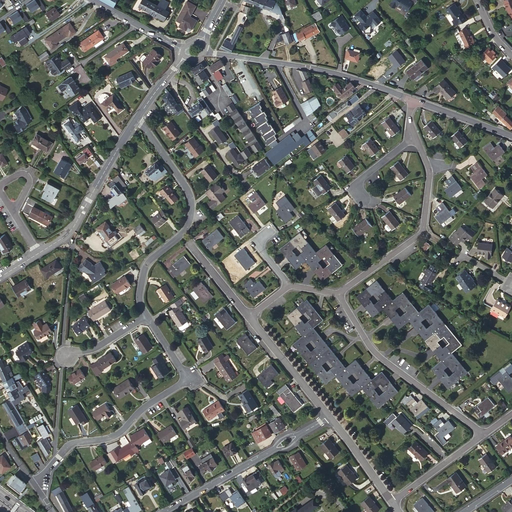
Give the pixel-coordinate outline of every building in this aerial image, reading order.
[(45,8),(40,0),(35,0),(36,0),(35,0),(30,0),(26,3),(31,11),(39,5),(42,10),(45,8)] [(147,0),(141,0),(138,6),(164,20),(168,11),(165,9),(157,5),(147,0)] [(164,0),(160,0),(157,5),(165,9),(168,2),(164,0)] [(278,2),(271,0),(252,0),(252,3),(280,13),(282,13),(278,2)] [(390,0),(394,3),(396,0),(405,8),(412,0),(414,2),(415,0),(390,0)] [(187,1),(176,20),(181,22),(179,26),(186,30),(188,26),(192,28),(196,20),(188,15),(190,13),(191,14),(195,6),(193,4),(187,1)] [(459,9),(458,7),(455,3),(446,8),(449,13),(450,12),(455,19),(453,20),(456,25),(467,20),(463,13),(462,13),(460,10),(459,9)] [(242,12),(247,15),(250,8),(244,6),(242,12)] [(50,21),(58,16),(57,14),(58,13),(55,7),(45,14),(50,21)] [(9,15),(13,22),(22,17),(25,22),(29,19),(23,10),(19,12),(17,9),(9,15)] [(360,9),(353,15),(360,22),(357,24),(363,30),(363,33),(371,33),(370,29),(370,24),(373,21),(376,25),(380,21),(377,18),(378,17),(372,11),(367,15),(368,16),(366,17),(360,9)] [(311,15),(314,19),(321,15),(318,11),(311,15)] [(341,15),(330,22),(330,23),(332,26),(333,26),(339,33),(340,33),(348,28),(343,20),(343,19),(341,15)] [(304,40),(320,31),(315,22),(292,34),(295,43),(303,39),(304,40)] [(481,22),(470,25),(472,32),(483,29),(481,22)] [(69,23),(44,39),(51,48),(56,45),(55,43),(68,34),(69,36),(75,32),(69,23)] [(28,41),(26,37),(31,34),(26,25),(9,35),(14,42),(18,40),(21,45),(28,41)] [(221,47),(231,51),(242,28),(238,26),(230,42),(225,39),(221,47)] [(465,44),(464,44),(466,48),(475,44),(473,39),(472,40),(470,36),(467,29),(460,32),(459,32),(465,44)] [(100,37),(101,36),(97,30),(78,43),(83,51),(93,44),(101,39),(100,37)] [(288,31),(282,33),(278,35),(279,41),(284,39),(286,44),(292,41),(291,41),(293,40),(291,34),(289,35),(288,31)] [(103,41),(101,39),(93,44),(94,47),(103,41)] [(123,43),(105,56),(110,64),(117,60),(116,59),(128,50),(123,43)] [(481,54),(490,63),(497,55),(489,47),(481,54)] [(152,65),(153,66),(157,61),(161,56),(153,49),(142,62),(149,68),(152,65)] [(348,49),(346,58),(357,61),(359,53),(348,49)] [(397,50),(389,57),(397,68),(406,61),(397,50)] [(45,51),(38,56),(41,61),(48,55),(45,51)] [(57,53),(46,60),(49,65),(50,65),(52,67),(52,69),(51,70),(50,71),(52,74),(53,74),(54,73),(55,74),(57,73),(62,69),(63,68),(64,68),(65,69),(72,64),(67,58),(61,62),(59,58),(60,57),(57,53)] [(221,68),(220,67),(223,65),(220,59),(209,66),(218,80),(223,77),(218,70),(221,68)] [(501,59),(492,68),(496,71),(497,69),(505,77),(511,70),(501,59)] [(427,68),(421,60),(407,70),(414,78),(427,68)] [(244,61),(238,64),(251,90),(257,87),(244,61)] [(382,65),(379,63),(378,62),(368,71),(376,77),(385,69),(382,65)] [(204,68),(201,63),(191,69),(194,74),(204,68)] [(128,69),(115,79),(121,87),(128,82),(127,81),(133,77),(128,69)] [(203,70),(199,74),(204,81),(209,78),(203,70)] [(313,89),(305,71),(299,70),(303,81),(302,81),(307,92),(313,89)] [(204,81),(199,74),(194,77),(199,85),(204,81)] [(92,80),(95,84),(101,80),(98,76),(92,80)] [(67,91),(70,96),(72,100),(80,95),(78,91),(79,90),(79,89),(77,86),(76,85),(75,86),(73,82),(74,81),(71,77),(70,77),(69,77),(61,83),(58,86),(61,91),(65,89),(67,92),(67,91)] [(455,92),(443,80),(434,89),(437,93),(440,91),(447,99),(455,92)] [(225,83),(221,85),(228,96),(232,93),(225,83)] [(343,89),(342,87),(338,83),(333,87),(335,90),(338,93),(343,89)] [(355,88),(351,83),(347,86),(343,89),(338,93),(339,94),(341,98),(355,88)] [(215,90),(212,85),(199,93),(203,98),(215,90)] [(272,91),(277,100),(280,105),(288,100),(280,87),(272,91)] [(170,111),(173,114),(175,112),(175,113),(181,108),(169,92),(165,94),(162,97),(168,104),(164,106),(169,112),(170,111)] [(239,101),(235,94),(230,97),(235,104),(239,101)] [(113,96),(101,104),(108,113),(114,108),(118,114),(124,110),(113,96)] [(313,112),(321,106),(316,96),(300,104),(307,116),(313,112)] [(199,102),(188,109),(193,115),(204,107),(208,114),(212,112),(201,97),(198,99),(199,102)] [(343,105),(342,103),(338,107),(338,108),(334,111),(337,115),(350,105),(347,101),(343,105)] [(77,102),(68,109),(74,116),(77,114),(84,122),(89,119),(89,118),(90,117),(95,123),(101,118),(90,104),(82,109),(77,102)] [(230,113),(237,109),(233,103),(226,107),(230,113)] [(258,103),(250,108),(252,113),(251,114),(253,118),(255,117),(258,121),(255,122),(258,126),(257,127),(259,131),(261,130),(264,134),(267,139),(264,141),(267,146),(269,144),(275,140),(276,139),(273,135),(276,133),(273,128),(272,128),(270,124),(269,124),(267,120),(268,120),(266,116),(267,115),(264,111),(263,111),(260,108),(261,107),(258,103)] [(362,109),(358,104),(349,111),(357,120),(361,117),(360,116),(365,112),(363,109),(362,109)] [(25,109),(21,105),(14,112),(17,115),(17,116),(16,116),(17,119),(13,121),(15,125),(13,125),(17,132),(25,128),(23,125),(31,120),(25,109)] [(506,113),(498,105),(493,111),(510,128),(511,126),(511,121),(505,114),(506,113)] [(235,120),(241,116),(237,109),(230,113),(235,120)] [(313,112),(307,116),(312,123),(317,119),(313,112)] [(181,125),(186,122),(180,114),(176,117),(181,125)] [(77,131),(82,128),(77,121),(74,123),(72,120),(69,116),(61,122),(67,131),(67,132),(69,134),(70,135),(75,141),(81,136),(77,131)] [(235,120),(239,126),(245,122),(241,116),(235,120)] [(285,130),(302,120),(300,116),(283,127),(285,130)] [(395,124),(389,117),(382,123),(392,136),(400,130),(397,127),(395,125),(395,124)] [(220,145),(227,140),(217,127),(220,124),(218,120),(217,119),(212,123),(215,127),(209,131),(215,140),(216,139),(220,145)] [(323,119),(313,126),(314,128),(324,120),(323,119)] [(440,132),(431,120),(424,127),(433,138),(440,132)] [(180,133),(170,122),(163,127),(172,139),(180,133)] [(243,133),(249,129),(245,122),(239,126),(243,133)] [(247,139),(254,135),(249,129),(243,133),(247,139)] [(343,139),(349,135),(344,129),(338,133),(343,139)] [(460,148),(467,141),(458,130),(450,136),(460,148)] [(266,152),(277,167),(310,142),(306,136),(305,134),(302,137),(298,132),(295,133),(293,131),(278,143),(275,140),(269,144),(272,148),(266,152)] [(310,142),(316,138),(311,132),(310,133),(306,136),(310,142)] [(35,134),(31,142),(46,150),(51,142),(35,134)] [(247,139),(252,146),(258,142),(254,135),(247,139)] [(203,150),(193,138),(185,143),(195,156),(203,150)] [(371,143),(372,142),(370,139),(363,144),(371,156),(379,150),(374,143),(372,145),(371,143)] [(326,150),(319,141),(311,146),(318,155),(326,150)] [(242,161),(245,159),(241,153),(238,155),(233,149),(236,147),(233,142),(228,145),(231,150),(227,153),(234,163),(235,163),(237,167),(243,163),(242,161)] [(256,152),(262,148),(258,142),(252,146),(256,152)] [(495,159),(501,154),(504,152),(499,144),(494,148),(492,146),(493,145),(490,143),(483,148),(493,160),(495,159)] [(87,147),(81,150),(83,152),(75,159),(79,163),(83,160),(84,161),(85,162),(86,161),(86,159),(86,158),(92,153),(87,147)] [(245,159),(252,155),(247,148),(240,153),(241,153),(245,159)] [(347,159),(348,159),(345,155),(338,161),(347,172),(354,166),(349,160),(348,161),(347,159)] [(271,167),(265,158),(253,167),(259,175),(271,167)] [(60,159),(53,171),(62,176),(65,171),(66,171),(70,164),(60,159)] [(404,169),(398,161),(390,167),(401,180),(408,174),(406,172),(405,172),(403,170),(404,169)] [(156,180),(167,172),(162,165),(159,167),(155,162),(145,170),(149,175),(148,176),(151,179),(153,177),(156,180)] [(477,162),(472,166),(477,171),(478,170),(481,167),(477,162)] [(216,176),(208,165),(201,171),(209,182),(216,176)] [(477,171),(472,166),(471,167),(474,172),(469,176),(479,188),(485,183),(482,179),(487,175),(481,167),(478,170),(477,171)] [(112,179),(113,181),(118,187),(124,183),(117,175),(112,179)] [(327,183),(320,175),(313,181),(323,194),(331,188),(328,185),(326,183),(327,183)] [(452,176),(449,178),(453,183),(451,185),(447,180),(445,181),(449,186),(444,190),(450,197),(454,194),(461,189),(461,188),(452,176)] [(117,203),(118,205),(127,198),(129,202),(130,202),(123,194),(120,190),(118,187),(113,181),(108,184),(117,194),(112,198),(117,203)] [(45,193),(43,192),(41,197),(51,202),(58,188),(46,182),(43,189),(44,190),(46,191),(45,193)] [(219,185),(217,182),(206,191),(213,199),(212,200),(208,203),(212,209),(225,199),(221,193),(225,190),(220,185),(219,185)] [(171,191),(172,190),(167,185),(159,191),(161,194),(162,193),(163,194),(171,203),(176,198),(172,193),(171,191)] [(405,188),(398,193),(399,194),(398,195),(397,194),(393,196),(399,204),(410,195),(405,188)] [(503,195),(494,188),(484,200),(492,207),(499,199),(503,195)] [(249,197),(251,200),(255,197),(257,199),(255,201),(255,200),(252,202),(248,205),(254,213),(265,204),(255,192),(249,197)] [(109,198),(105,202),(110,208),(114,205),(110,200),(109,198)] [(288,207),(291,210),(294,208),(288,201),(276,211),(285,222),(293,216),(289,212),(287,209),(287,210),(286,208),(288,207)] [(341,210),(335,202),(327,208),(338,221),(345,216),(343,213),(342,213),(340,211),(341,210)] [(449,211),(442,202),(436,208),(440,213),(435,216),(440,224),(456,212),(453,208),(449,211)] [(38,209),(33,218),(46,225),(51,216),(38,209)] [(167,217),(162,210),(151,218),(158,227),(166,221),(164,219),(167,217)] [(391,229),(392,230),(399,224),(397,221),(396,221),(395,219),(389,211),(381,217),(387,224),(385,226),(385,228),(387,231),(389,231),(391,229)] [(249,230),(237,215),(229,222),(240,236),(249,230)] [(371,226),(365,218),(358,225),(356,226),(352,228),(358,236),(371,226)] [(96,228),(106,241),(106,240),(110,245),(118,239),(114,234),(116,233),(114,230),(113,231),(105,221),(96,228)] [(139,225),(133,229),(137,234),(143,229),(139,225)] [(475,233),(470,229),(467,232),(461,227),(457,231),(458,231),(456,233),(455,232),(455,231),(449,238),(457,245),(461,240),(463,242),(467,238),(469,240),(475,233)] [(223,237),(216,229),(202,240),(209,249),(223,237)] [(4,234),(0,236),(0,248),(2,253),(12,247),(4,234)] [(299,234),(294,238),(298,243),(303,238),(299,234)] [(156,237),(154,235),(147,240),(149,243),(156,237)] [(294,246),(290,241),(281,249),(285,253),(294,246)] [(430,245),(426,242),(421,248),(425,251),(430,245)] [(491,244),(478,242),(476,253),(484,254),(483,256),(489,257),(491,244)] [(511,243),(509,249),(505,246),(499,257),(510,263),(510,262),(511,258),(511,243)] [(326,245),(317,253),(321,258),(324,255),(330,250),(326,245)] [(301,254),(305,259),(314,252),(310,247),(305,251),(301,254)] [(254,263),(243,248),(234,255),(246,269),(254,263)] [(301,254),(292,262),(296,267),(305,259),(301,254)] [(169,267),(170,268),(175,274),(176,275),(190,264),(183,256),(169,267)] [(307,261),(311,266),(317,261),(313,256),(307,261)] [(100,261),(93,265),(91,263),(91,262),(86,258),(83,261),(82,261),(78,267),(83,270),(84,269),(88,273),(93,281),(100,276),(101,275),(105,273),(103,270),(105,269),(100,261)] [(327,266),(331,271),(341,264),(336,259),(327,266)] [(61,268),(56,260),(41,269),(46,277),(61,268)] [(424,267),(422,271),(425,272),(424,274),(419,282),(417,287),(429,293),(432,288),(428,286),(431,280),(431,279),(433,279),(436,274),(434,273),(436,268),(430,264),(427,269),(424,267)] [(322,279),(331,271),(327,266),(318,274),(322,279)] [(175,274),(170,268),(167,270),(173,276),(175,274)] [(470,279),(471,278),(468,274),(467,275),(463,270),(454,277),(458,282),(457,283),(462,289),(463,288),(466,292),(475,285),(471,281),(470,279)] [(129,285),(124,277),(112,284),(117,293),(129,285)] [(265,288),(259,281),(254,284),(253,282),(251,279),(244,285),(253,297),(265,288)] [(29,289),(24,280),(12,287),(17,296),(29,289)] [(192,288),(194,290),(199,297),(204,303),(212,296),(201,281),(192,288)] [(371,294),(375,291),(381,286),(376,281),(367,289),(371,294)] [(169,290),(166,284),(158,289),(165,301),(172,297),(169,291),(169,290)] [(362,301),(371,294),(367,289),(357,296),(362,301)] [(199,297),(194,290),(191,293),(195,299),(199,297)] [(387,294),(378,302),(383,308),(386,306),(386,305),(389,302),(391,300),(387,294)] [(393,300),(394,301),(398,306),(401,303),(407,299),(403,294),(397,298),(396,297),(393,300)] [(180,328),(181,329),(188,325),(187,324),(188,324),(177,306),(182,303),(179,298),(170,303),(173,308),(170,310),(175,319),(174,320),(177,326),(178,326),(179,329),(180,328)] [(501,302),(495,299),(490,309),(504,317),(509,306),(504,304),(503,305),(500,303),(501,302)] [(307,300),(297,308),(301,313),(311,306),(307,300)] [(105,301),(88,312),(93,320),(110,309),(105,301)] [(383,308),(378,302),(368,310),(373,315),(379,310),(379,311),(383,308)] [(384,308),(388,313),(394,309),(390,304),(384,308)] [(428,305),(420,312),(424,317),(427,314),(432,310),(428,305)] [(235,322),(223,307),(215,314),(226,329),(235,322)] [(415,313),(417,312),(413,307),(404,314),(408,319),(415,313)] [(292,321),(298,316),(301,313),(297,308),(288,316),(292,321)] [(416,315),(420,320),(424,317),(420,312),(419,311),(418,311),(417,312),(415,313),(416,315)] [(322,319),(318,314),(308,321),(312,326),(322,319)] [(410,320),(414,325),(420,320),(416,315),(410,320)] [(82,330),(85,328),(90,325),(85,316),(79,319),(80,320),(72,325),(78,334),(83,331),(82,330)] [(405,322),(401,317),(395,322),(399,327),(405,322)] [(430,326),(435,332),(438,329),(438,328),(444,324),(439,319),(430,326)] [(50,331),(46,323),(42,326),(39,321),(33,324),(35,329),(33,330),(37,338),(50,331)] [(312,326),(308,321),(304,324),(299,329),(303,334),(312,326)] [(438,329),(435,332),(440,338),(444,335),(449,331),(445,325),(439,330),(438,329)] [(431,334),(432,335),(435,332),(430,326),(421,333),(425,339),(431,334)] [(308,341),(317,334),(313,329),(304,336),(308,341)] [(435,332),(432,335),(437,341),(440,338),(435,332)] [(256,347),(245,333),(236,340),(248,354),(256,347)] [(151,347),(143,334),(135,340),(143,353),(151,347)] [(212,347),(205,335),(197,339),(205,352),(212,347)] [(437,341),(432,335),(426,340),(431,345),(437,341)] [(299,349),(304,345),(305,344),(300,339),(295,344),(299,349)] [(451,352),(455,349),(454,348),(460,344),(456,339),(447,346),(451,352)] [(318,347),(322,352),(328,347),(324,342),(318,347)] [(24,356),(26,355),(32,352),(26,343),(17,348),(18,350),(15,352),(19,359),(20,359),(21,360),(25,358),(24,356)] [(448,355),(451,352),(447,346),(437,353),(442,358),(447,354),(448,355)] [(324,361),(333,354),(329,349),(320,356),(324,361)] [(96,362),(92,365),(96,373),(101,370),(116,360),(110,352),(95,362),(96,362)] [(309,362),(316,357),(311,352),(310,353),(305,357),(309,362)] [(222,353),(215,357),(217,361),(224,357),(222,353)] [(445,358),(445,357),(441,360),(446,366),(450,363),(455,358),(451,353),(445,358)] [(164,363),(159,354),(152,359),(155,364),(151,366),(159,378),(169,372),(164,363)] [(320,364),(324,361),(320,356),(311,364),(315,368),(320,364)] [(228,363),(224,357),(217,361),(226,374),(224,375),(228,381),(236,376),(236,375),(234,373),(228,363)] [(4,368),(0,360),(0,376),(2,381),(8,378),(9,378),(11,377),(12,376),(11,374),(10,372),(7,366),(4,368)] [(446,366),(441,360),(438,363),(439,363),(443,368),(446,366)] [(226,374),(217,361),(215,362),(224,375),(226,374)] [(355,361),(346,368),(350,373),(359,366),(355,361)] [(340,362),(331,370),(335,375),(344,367),(340,362)] [(437,373),(443,368),(439,363),(433,368),(437,373)] [(91,365),(90,366),(95,375),(102,371),(101,370),(96,373),(92,365),(91,365)] [(278,373),(271,365),(257,376),(264,385),(278,373)] [(453,374),(457,380),(466,372),(462,367),(453,374)] [(341,380),(346,376),(350,373),(346,368),(337,376),(341,380)] [(43,369),(34,375),(41,387),(41,391),(49,392),(50,386),(48,383),(50,381),(43,369)] [(85,376),(80,369),(69,376),(74,383),(85,376)] [(497,378),(505,372),(502,369),(495,375),(497,378)] [(335,375),(331,370),(327,373),(321,377),(326,382),(335,375)] [(511,378),(506,371),(505,372),(497,378),(509,392),(511,389),(511,378)] [(381,372),(372,380),(376,385),(386,377),(381,372)] [(12,376),(11,377),(12,381),(16,379),(15,378),(20,376),(19,373),(18,374),(12,376)] [(370,379),(366,374),(357,382),(361,387),(370,379)] [(448,387),(457,380),(453,374),(444,381),(448,387)] [(8,378),(2,381),(4,385),(12,381),(11,377),(9,378),(8,378)] [(134,389),(128,379),(114,388),(119,397),(129,390),(130,392),(134,389)] [(367,393),(372,388),(376,385),(372,380),(363,387),(367,393)] [(12,381),(4,385),(7,391),(6,392),(11,400),(19,395),(17,391),(16,387),(12,381)] [(20,384),(16,387),(17,391),(26,385),(24,382),(20,384)] [(361,387),(357,382),(353,385),(348,389),(352,394),(361,387)] [(29,389),(27,384),(26,385),(17,391),(19,395),(11,400),(14,405),(20,401),(19,400),(24,397),(22,393),(29,389)] [(302,405),(285,384),(277,391),(293,412),(302,405)] [(396,391),(393,386),(386,391),(390,396),(396,391)] [(251,409),(252,411),(258,407),(248,389),(239,395),(245,404),(243,405),(248,413),(249,413),(248,411),(251,409)] [(387,399),(383,393),(379,397),(374,401),(378,406),(387,399)] [(416,415),(417,414),(424,409),(427,406),(421,399),(416,403),(410,395),(402,401),(404,404),(406,403),(416,415)] [(495,405),(488,397),(473,408),(480,417),(495,405)] [(26,426),(23,421),(21,423),(8,400),(2,403),(15,426),(14,427),(19,436),(26,431),(28,430),(28,429),(26,426)] [(23,421),(11,400),(8,400),(21,423),(23,421)] [(224,410),(218,400),(202,411),(208,420),(224,410)] [(77,424),(81,421),(85,418),(76,404),(68,410),(77,424)] [(111,414),(105,404),(93,411),(98,419),(105,414),(106,417),(111,414)] [(279,412),(272,404),(269,406),(276,414),(279,412)] [(187,407),(180,411),(185,419),(183,420),(180,422),(184,428),(195,421),(187,407)] [(32,418),(28,420),(30,423),(41,417),(39,414),(32,418)] [(400,428),(399,428),(403,433),(410,425),(400,414),(392,421),(396,426),(397,425),(400,428)] [(275,432),(284,426),(279,418),(278,418),(277,417),(275,419),(275,420),(270,423),(275,432)] [(440,419),(438,421),(433,424),(443,437),(455,428),(449,420),(443,424),(442,422),(440,419)] [(46,433),(44,428),(42,424),(37,427),(42,437),(47,435),(46,433)] [(176,434),(171,425),(158,433),(163,442),(176,434)] [(268,428),(266,425),(252,433),(257,442),(271,434),(268,428)] [(132,440),(129,442),(129,443),(133,450),(135,452),(138,450),(136,446),(143,442),(150,438),(144,428),(137,432),(130,436),(132,440)] [(26,431),(19,436),(14,439),(21,450),(28,446),(26,443),(31,440),(30,438),(26,431)] [(511,446),(511,438),(510,436),(507,438),(507,439),(505,440),(496,446),(502,453),(511,446)] [(51,447),(45,437),(37,441),(44,454),(49,452),(48,449),(51,447)] [(339,451),(328,438),(320,445),(330,458),(339,451)] [(408,448),(416,455),(417,454),(422,458),(427,452),(415,440),(408,448)] [(237,452),(231,442),(228,444),(226,441),(223,443),(224,446),(222,448),(226,456),(232,453),(233,454),(237,452)] [(133,450),(129,443),(119,450),(118,447),(110,451),(116,461),(133,450)] [(192,448),(183,453),(186,458),(187,458),(191,455),(195,453),(192,448)] [(306,464),(299,452),(290,457),(294,465),(298,463),(300,467),(306,464)] [(213,469),(213,468),(214,467),(209,459),(213,457),(210,453),(200,459),(202,463),(199,465),(204,473),(210,470),(211,470),(213,469)] [(41,459),(37,454),(31,457),(35,463),(41,459)] [(492,462),(486,454),(478,459),(488,472),(496,467),(493,463),(493,464),(491,462),(492,462)] [(9,467),(2,455),(0,456),(0,471),(0,472),(9,467)] [(106,462),(102,455),(90,462),(95,469),(106,462)] [(272,462),(268,465),(276,477),(281,474),(280,472),(284,470),(278,460),(272,463),(272,462)] [(357,478),(346,464),(337,471),(348,484),(357,478)] [(194,475),(187,465),(181,469),(188,480),(193,478),(192,476),(194,475)] [(169,469),(159,475),(167,488),(173,485),(171,481),(175,479),(169,469)] [(259,477),(257,472),(253,474),(242,480),(245,485),(246,484),(249,490),(261,483),(258,478),(259,477)] [(465,485),(456,472),(447,479),(456,492),(465,485)] [(25,483),(14,474),(7,483),(18,491),(25,483)] [(144,478),(143,476),(138,479),(139,481),(136,482),(135,483),(141,493),(141,492),(142,493),(145,492),(145,491),(146,490),(144,488),(150,485),(146,477),(145,477),(144,478)] [(72,511),(59,486),(52,490),(55,495),(56,494),(65,511),(72,511)] [(141,509),(128,486),(123,489),(129,500),(128,500),(131,505),(128,507),(128,506),(123,509),(124,511),(133,511),(136,511),(137,511),(141,509)] [(245,502),(238,491),(233,494),(232,493),(229,488),(219,495),(223,501),(230,496),(238,507),(245,502)] [(90,511),(98,511),(92,501),(87,492),(81,496),(90,511)] [(360,502),(366,510),(367,511),(375,511),(380,509),(369,496),(360,502)] [(296,507),(288,511),(307,511),(318,504),(313,498),(298,509),(296,507)] [(433,511),(422,498),(414,505),(419,511),(433,511)] [(506,511),(511,511),(511,498),(508,502),(509,502),(503,508),(506,511)] [(98,511),(102,511),(96,502),(95,500),(92,501),(98,511)]
